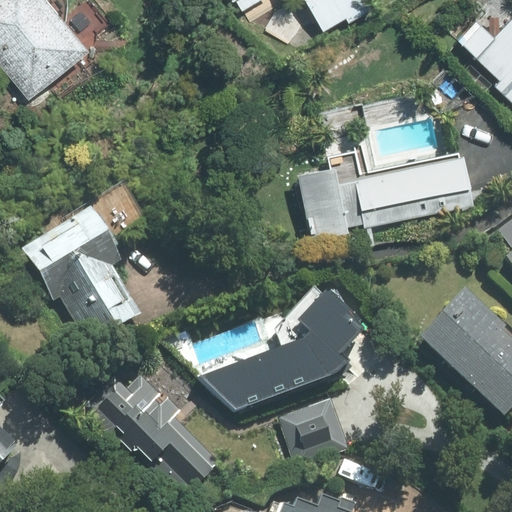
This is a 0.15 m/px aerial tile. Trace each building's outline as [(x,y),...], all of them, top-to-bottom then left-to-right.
[(86,0),(83,0),(63,18),(46,0),(0,0),(0,73),(25,100),(109,24),(86,0)] [(229,0),(236,11),(256,0),(302,0),(322,34),(373,6),(370,0),(229,0)] [(511,11),(490,35),(473,18),(453,39),(496,79),(487,88),(511,111),(511,11)] [(367,226),(468,203),(457,152),(356,175),(367,226)] [(332,163),(292,170),(303,240),(342,234),(332,163)] [(118,184),(15,239),(73,349),(137,315),(100,244),(139,224),(118,184)] [(511,256),(503,264),(511,275),(511,256)] [(511,337),(457,287),(412,337),(501,417),(511,404),(511,337)] [(124,354),(82,400),(147,463),(158,452),(192,486),(216,461),(173,419),(181,410),(124,354)] [(0,458),(10,448),(0,437),(0,403),(2,402),(0,400),(0,458)] [(347,450),(331,401),(275,420),(291,469),(347,450)] [(268,511),(262,511),(252,508),(249,511),(352,511),(356,504),(338,497),(336,501),(319,494),(313,509),(294,501),(290,511),(272,504),(268,511)]
